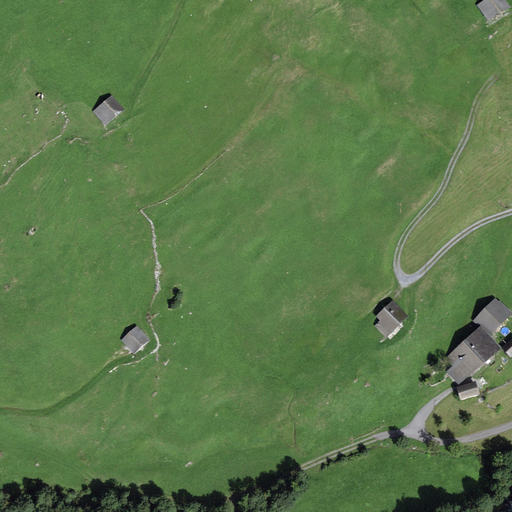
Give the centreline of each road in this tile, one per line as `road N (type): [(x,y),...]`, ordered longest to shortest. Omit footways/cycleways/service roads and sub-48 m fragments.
road 1 (track): [(419,429),(381,434),(210,500),(110,487),(29,447),(0,444)]
road 2 (track): [(511,210),(473,226),(410,278),(397,266),(407,231),(443,183),(476,104),(501,69)]
road 3 (track): [(0,409),(55,409),(152,342)]
road 4 (track): [(181,0),(126,115),(103,129)]
